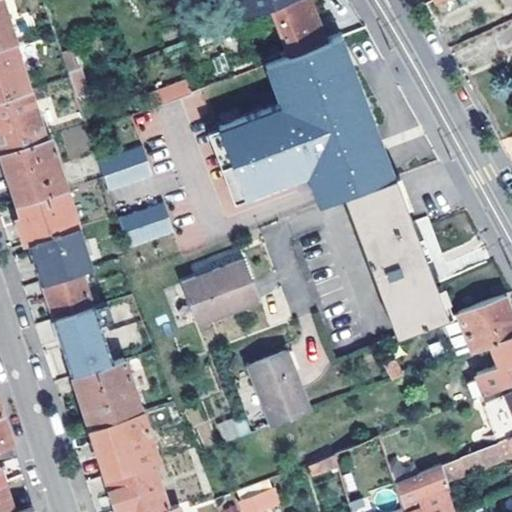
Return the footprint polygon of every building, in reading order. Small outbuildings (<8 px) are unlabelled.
[(0,0),(0,48),(17,42),(20,42),(5,0),(0,0)] [(287,0),(243,0),(249,13),(274,5),(275,4),(287,0)] [(282,37),(289,56),(326,42),(318,20),(320,19),(315,6),(313,6),(310,0),(287,0),(275,4),(286,36),(282,37)] [(328,41),(326,42),(289,56),(260,67),(273,99),(215,122),(244,196),(306,172),(318,202),(342,192),(395,172),(344,35),(334,39),(334,40),(328,42),(328,41)] [(0,99),(33,89),(17,42),(0,48),(0,99)] [(186,78),(156,89),(161,103),(191,92),(186,78)] [(0,99),(0,144),(3,153),(50,137),(33,89),(0,99)] [(69,188),(54,136),(50,137),(3,153),(20,205),(69,188)] [(143,148),(98,162),(108,191),(153,176),(143,148)] [(342,192),(396,334),(444,315),(448,314),(431,267),(395,172),(342,192)] [(69,188),(20,205),(32,243),(77,229),(79,228),(69,188)] [(164,204),(118,221),(128,251),(175,233),(164,204)] [(32,243),(44,281),(80,270),(89,267),(77,229),(32,243)] [(169,288),(183,326),(248,300),(234,263),(169,288)] [(44,281),(56,320),(92,308),(80,270),(44,281)] [(473,349),(481,346),(511,334),(511,310),(505,292),(459,309),(473,349)] [(56,320),(74,376),(111,364),(92,308),(56,320)] [(473,349),(459,309),(448,314),(444,315),(458,355),(473,349)] [(457,384),(463,402),(511,381),(511,334),(481,346),(488,365),(465,375),(466,380),(457,384)] [(248,367),(271,427),(309,412),(286,352),(248,367)] [(74,376),(91,428),(141,411),(124,360),(111,364),(74,376)] [(398,360),(387,364),(393,380),(404,375),(398,360)] [(91,428),(106,476),(153,460),(157,459),(141,411),(91,428)] [(0,446),(12,443),(6,426),(2,414),(0,414),(0,446)] [(249,433),(243,416),(217,425),(223,442),(249,433)] [(405,511),(396,484),(380,435),(334,454),(352,511),(405,511)] [(511,459),(511,437),(442,466),(448,484),(511,459)] [(106,476),(117,511),(157,511),(168,509),(153,460),(106,476)] [(405,511),(453,511),(444,485),(448,484),(442,466),(396,484),(405,511)] [(269,477),(233,493),(241,511),(260,511),(280,504),(269,477)] [(0,511),(15,511),(6,480),(0,481),(0,511)] [(457,511),(491,511),(499,510),(496,498),(457,511)]
